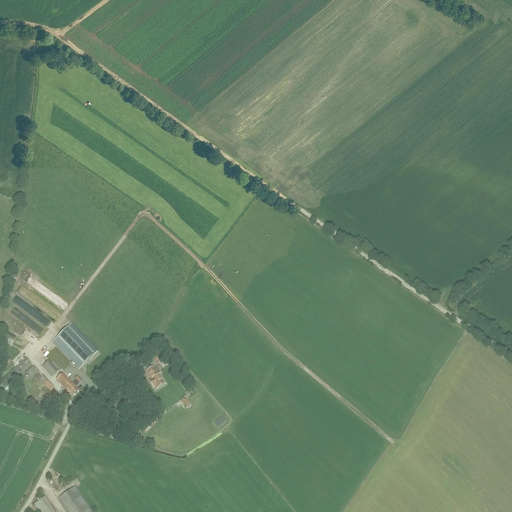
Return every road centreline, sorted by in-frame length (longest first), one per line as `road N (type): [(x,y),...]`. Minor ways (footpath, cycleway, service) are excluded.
road 1 (track): [(511,358),(59,36)]
road 2 (track): [(68,309),(148,214),(283,349),(390,440)]
road 3 (unclassified): [(20,511),(87,398),(156,340)]
